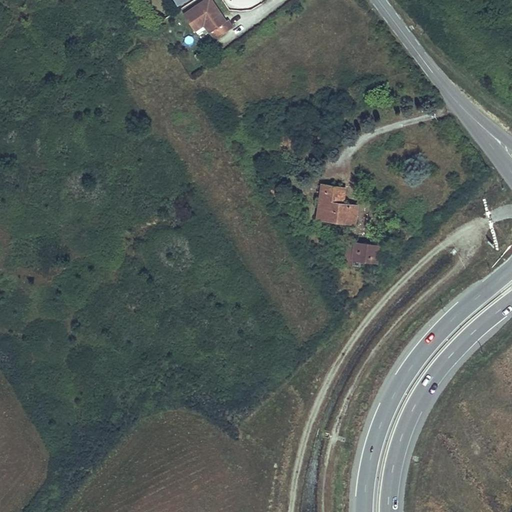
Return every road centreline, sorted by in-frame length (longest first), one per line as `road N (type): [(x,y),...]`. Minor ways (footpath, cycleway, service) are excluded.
road 1 (secondary): [(511,268),(426,345),(398,383),(378,423),(364,511)]
road 2 (secondary): [(389,511),(391,476),(417,401),(441,364),(511,302)]
road 3 (tertiary): [(378,0),(459,106),(493,137)]
